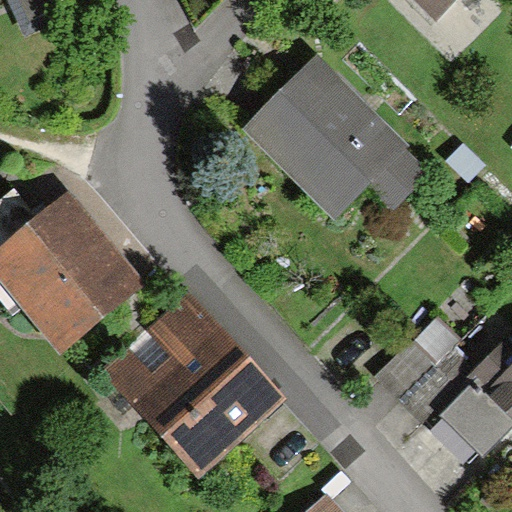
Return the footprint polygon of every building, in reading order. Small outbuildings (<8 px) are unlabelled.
[(76,13),(70,0),(3,0),(20,37),(76,13)] [(406,0),(424,18),(443,0),(406,0)] [(435,172),(317,54),(241,130),(333,223),(370,187),(395,212),(435,172)] [(142,285),(70,194),(39,219),(18,193),(0,207),(0,303),(6,311),(24,298),(64,348),(142,285)] [(184,300),(106,374),(203,475),(281,401),(184,300)] [(459,336),(440,316),(378,375),(417,416),(471,364),(452,344),(459,336)] [(440,416),(482,457),(511,427),(511,340),(508,336),(468,376),(474,382),(440,416)] [(341,511),(329,498),(313,511),(341,511)]
